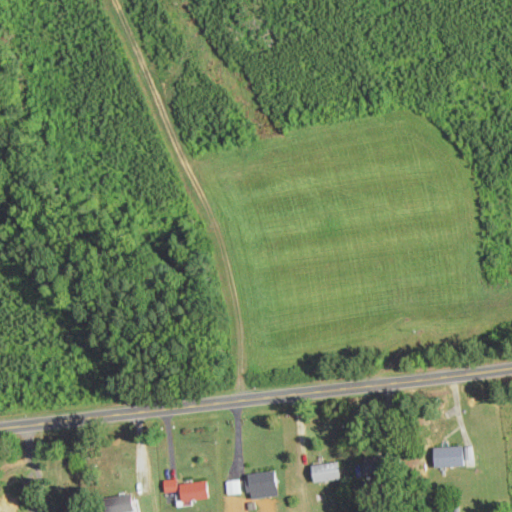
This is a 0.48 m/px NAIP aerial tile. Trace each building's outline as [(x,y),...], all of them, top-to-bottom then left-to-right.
[(433,447),(433,467),(476,467),(476,447),(433,447)] [(363,454),(363,473),(401,473),(401,454),(363,454)] [(313,483),(341,480),(339,462),(311,464),(313,483)] [(251,501),(279,495),(274,471),(246,476),(251,501)] [(180,500),(208,500),(208,483),(180,483),(180,500)] [(136,511),(135,494),(103,498),(105,511),(136,511)]
